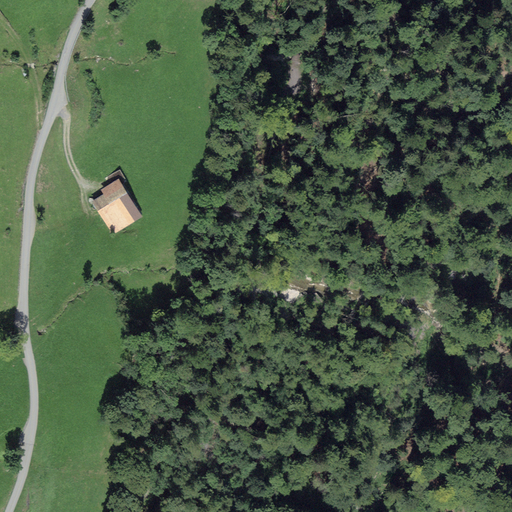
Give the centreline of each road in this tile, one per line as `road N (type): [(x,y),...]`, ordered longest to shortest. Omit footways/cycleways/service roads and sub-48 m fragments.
road 1 (unclassified): [(94,511),(98,451),(195,220),(202,185),(204,109),(166,0)]
road 2 (unclassified): [(92,0),(68,46),(28,192),(21,285),(34,422),(9,511)]
